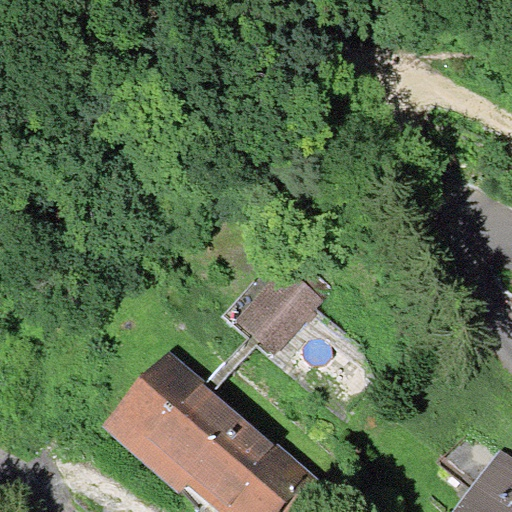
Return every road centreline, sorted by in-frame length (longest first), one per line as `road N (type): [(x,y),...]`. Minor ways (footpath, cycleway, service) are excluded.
road 1 (residential): [(448,200),(511,332)]
road 2 (track): [(403,65),(448,200)]
